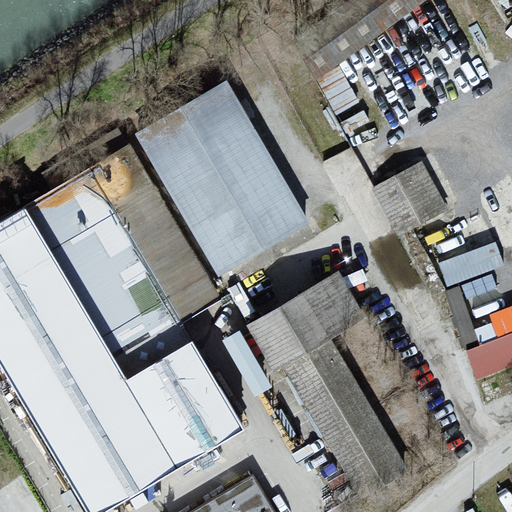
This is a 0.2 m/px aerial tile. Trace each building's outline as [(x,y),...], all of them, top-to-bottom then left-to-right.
[(347,0),(292,39),(317,75),(422,0),(347,0)] [(227,82),(132,137),(214,281),(306,229),(227,82)] [(128,148),(16,210),(0,219),(0,384),(77,511),(103,511),(242,432),(184,340),(174,323),(220,298),(128,148)] [(423,168),(367,194),(392,241),(445,214),(423,168)] [(331,275),(238,326),(267,372),(276,369),(353,501),(405,472),(321,342),(360,320),(331,275)] [(511,358),(511,302),(472,316),(479,337),(464,342),(474,371),(511,358)] [(271,511),(253,478),(191,511),(271,511)]
